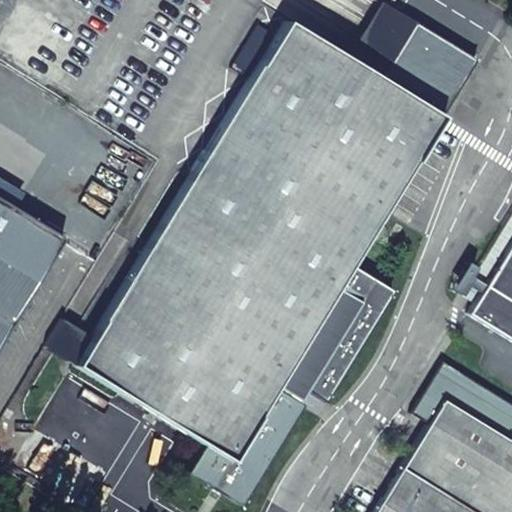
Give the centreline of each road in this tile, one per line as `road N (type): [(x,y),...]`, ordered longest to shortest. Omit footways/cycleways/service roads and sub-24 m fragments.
road 1 (unknown): [(317,511),(511,146)]
road 2 (unknown): [(85,204),(196,55),(223,0)]
road 3 (unknown): [(85,204),(78,247),(0,385)]
road 4 (unknown): [(0,108),(61,148),(76,165),(85,204)]
road 5 (unknown): [(511,81),(481,36),(425,0)]
